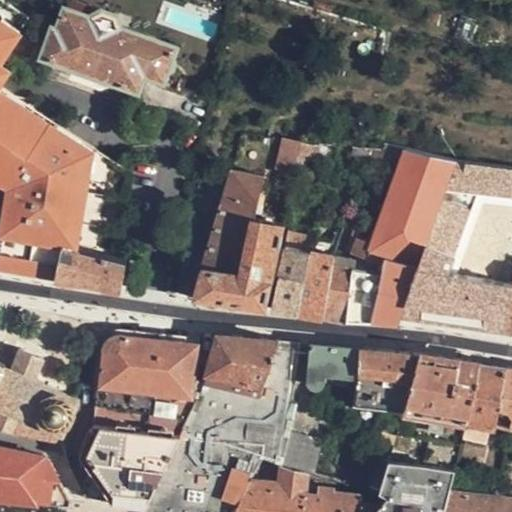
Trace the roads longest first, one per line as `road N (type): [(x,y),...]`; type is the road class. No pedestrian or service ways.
road 1 (tertiary): [(0,278),(211,316),(511,354)]
road 2 (unknown): [(146,306),(166,160),(56,98)]
